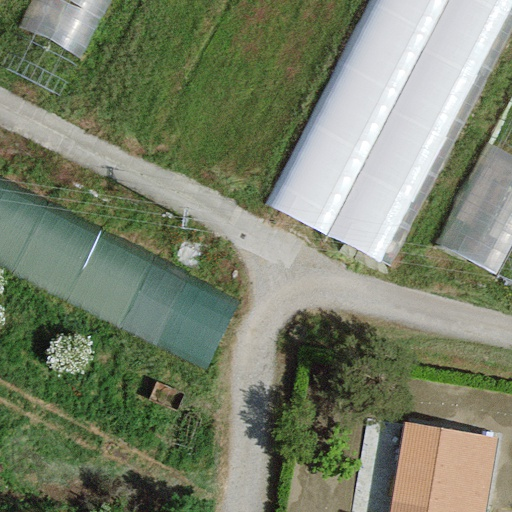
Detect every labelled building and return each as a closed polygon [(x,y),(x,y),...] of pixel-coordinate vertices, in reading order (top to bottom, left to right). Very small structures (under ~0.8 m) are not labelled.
[(0,0),(0,27),(12,0),(0,0)] [(41,0),(31,20),(90,49),(114,0),(41,0)] [(511,0),(384,0),(293,209),(411,260),(511,27),(511,0)] [(511,256),(511,145),(495,137),(446,236),(507,266),(511,256)] [(0,177),(0,256),(222,354),(251,288),(0,177)] [(464,511),(476,442),(412,432),(399,511),(464,511)]
